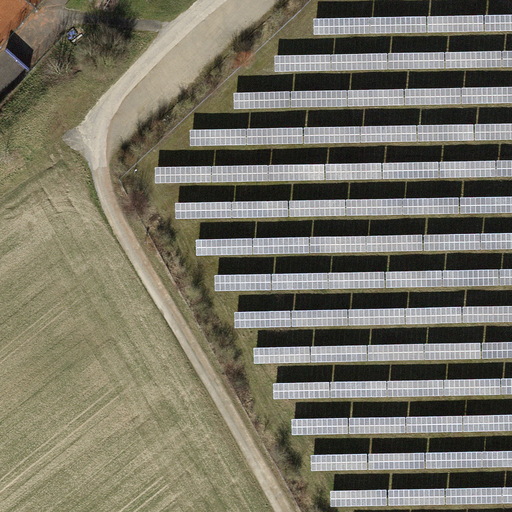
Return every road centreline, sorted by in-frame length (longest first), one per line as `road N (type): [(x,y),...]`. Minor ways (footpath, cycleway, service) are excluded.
road 1 (track): [(94,130),(112,209),(283,511)]
road 2 (residential): [(226,0),(94,130)]
